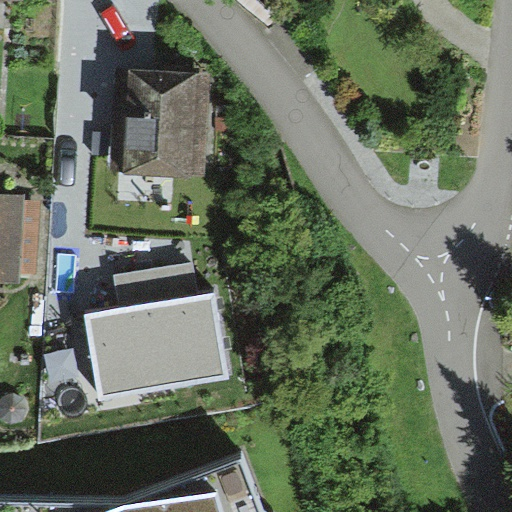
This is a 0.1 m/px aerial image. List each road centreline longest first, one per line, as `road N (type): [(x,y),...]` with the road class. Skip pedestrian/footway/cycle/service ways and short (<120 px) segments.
road 1 (residential): [(435,266),(358,202),(204,0)]
road 2 (residential): [(435,266),(471,231),(489,199),(511,29)]
road 3 (residential): [(485,511),(462,453),(435,266)]
